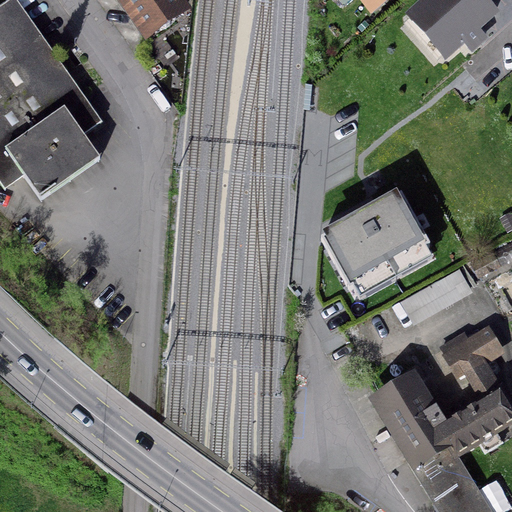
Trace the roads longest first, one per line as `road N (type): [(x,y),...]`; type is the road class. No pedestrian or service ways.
road 1 (residential): [(77,0),(134,78),(155,145),(134,511)]
road 2 (secondary): [(0,333),(220,511)]
road 3 (residential): [(389,511),(306,353)]
